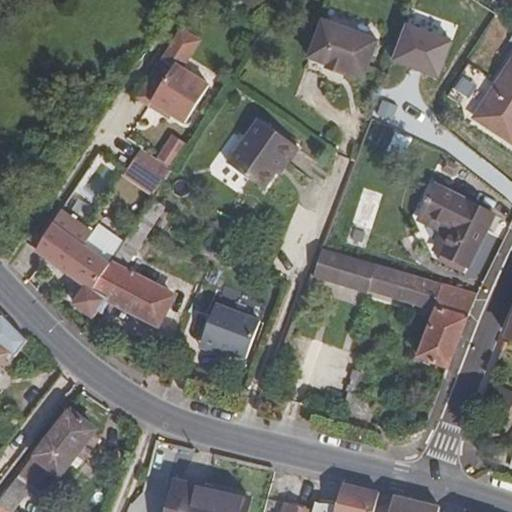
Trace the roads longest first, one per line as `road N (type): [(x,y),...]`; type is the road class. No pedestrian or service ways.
road 1 (tertiary): [(429,484),(155,415),(53,339),(0,278)]
road 2 (residential): [(511,263),(429,484)]
